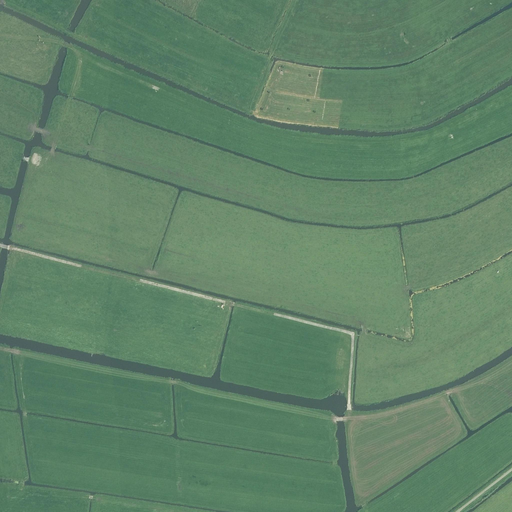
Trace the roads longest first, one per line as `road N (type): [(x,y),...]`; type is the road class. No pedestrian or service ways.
road 1 (track): [(347,419),(351,333),(0,246)]
road 2 (track): [(347,419),(393,414),(477,383),(511,400)]
road 3 (track): [(57,138),(76,53),(0,34)]
